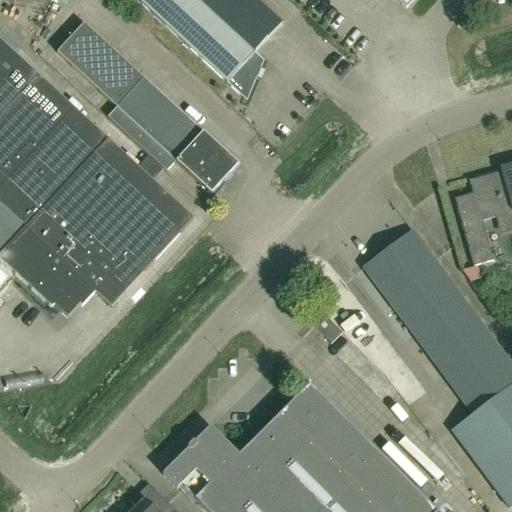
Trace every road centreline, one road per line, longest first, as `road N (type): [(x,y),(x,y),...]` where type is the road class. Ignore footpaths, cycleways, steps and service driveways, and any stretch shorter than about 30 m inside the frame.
road 1 (unclassified): [(55,505),(376,161),(434,123),(511,101)]
road 2 (unknown): [(467,114),(439,72),(437,35),(467,0)]
